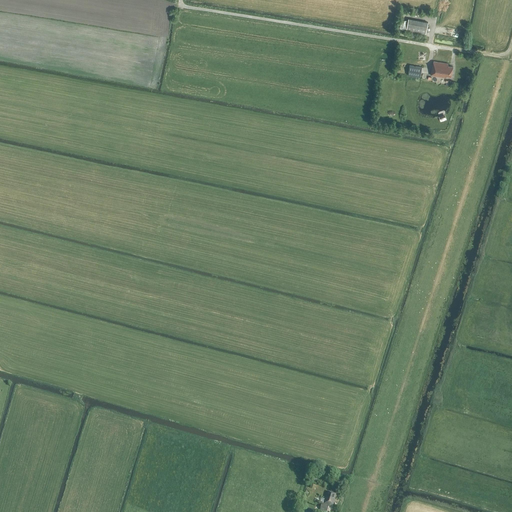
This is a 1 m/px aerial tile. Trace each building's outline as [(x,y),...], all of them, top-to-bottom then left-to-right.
[(426,34),(428,22),(408,18),(406,31),(426,34)] [(408,21),(401,20),(399,29),(406,30),(408,21)] [(448,66),(448,64),(433,61),(432,65),(432,67),(431,66),(430,68),(432,68),(430,75),(446,78),(446,76),(451,76),(453,66),(448,66)] [(408,75),(409,66),(397,64),(396,73),(408,75)] [(409,66),(408,75),(420,77),(421,67),(409,65),(409,66)] [(439,112),(442,121),(448,119),(445,110),(439,112)] [(334,500),(336,494),(328,492),(326,498),(325,497),(325,499),(322,498),(321,499),(320,499),(319,502),(320,502),(320,503),(322,504),(320,510),(326,511),(329,506),(333,507),(335,500),(334,500)]
